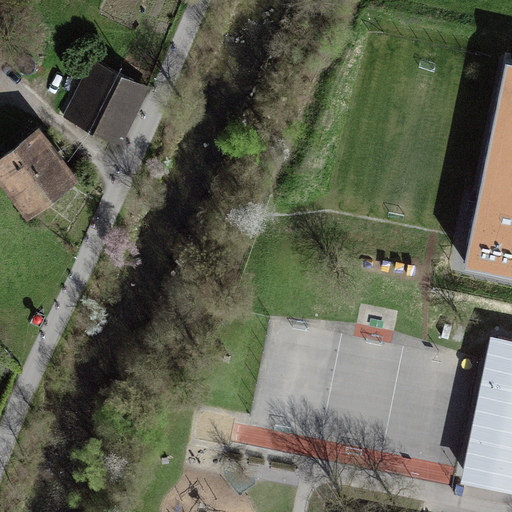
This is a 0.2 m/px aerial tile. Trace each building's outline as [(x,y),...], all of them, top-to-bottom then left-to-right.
[(0,0),(0,5),(13,19),(31,0),(0,0)] [(94,48),(67,108),(128,134),(153,75),(94,48)] [(511,58),(506,57),(465,264),(511,273),(511,58)] [(37,122),(0,149),(0,181),(27,215),(76,174),(37,122)] [(335,330),(275,320),(253,428),(315,441),(335,330)]
